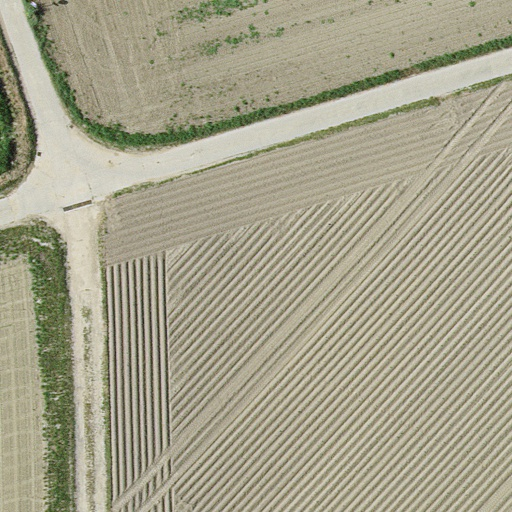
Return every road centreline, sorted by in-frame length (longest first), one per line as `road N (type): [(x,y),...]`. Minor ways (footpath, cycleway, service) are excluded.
road 1 (track): [(511,66),(0,219)]
road 2 (track): [(12,0),(78,196),(89,511)]
